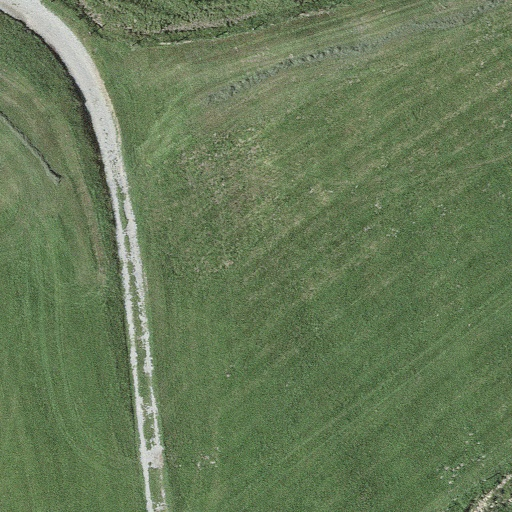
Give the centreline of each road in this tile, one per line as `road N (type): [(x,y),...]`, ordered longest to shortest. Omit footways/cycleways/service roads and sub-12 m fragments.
road 1 (track): [(0,3),(79,53),(99,84),(144,290),(168,511)]
road 2 (track): [(261,511),(511,308)]
